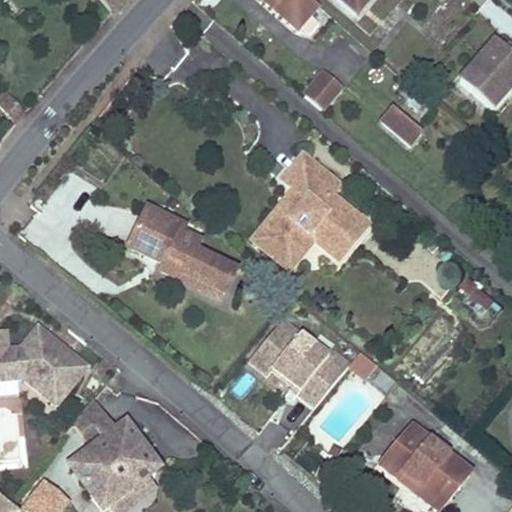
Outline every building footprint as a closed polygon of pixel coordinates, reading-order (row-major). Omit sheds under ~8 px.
[(125,0),(99,0),(112,15),(125,0)] [(318,7),(310,0),(261,0),(297,31),(299,29),(310,17),(318,7)] [(335,0),(355,17),(369,0),(335,0)] [(491,111),(511,86),(511,56),(495,42),(459,83),(491,111)] [(322,112),(340,89),(323,76),(305,98),(322,112)] [(24,115),(10,98),(0,106),(0,108),(15,126),(24,115)] [(422,135),(393,111),(382,124),(410,148),(422,135)] [(359,222),(330,198),(339,187),(308,161),(289,186),(295,191),(307,201),(291,221),(278,211),(252,242),(283,268),(307,238),(313,243),(330,257),(359,222)] [(291,221),(307,201),(295,191),(278,211),(291,221)] [(235,273),(194,253),(199,245),(180,235),(184,229),(146,211),(127,249),(164,267),(161,273),(180,283),(183,277),(224,296),(235,273)] [(338,263),(367,228),(359,222),(330,257),(338,263)] [(289,273),(313,243),(307,238),(283,268),(289,273)] [(224,296),(183,277),(180,283),(220,302),(224,296)] [(313,411),(348,369),(331,355),(327,360),(281,323),(249,364),(267,378),(272,372),(292,388),(299,394),(296,397),(313,411)] [(87,371),(37,330),(20,351),(7,352),(6,342),(0,342),(0,383),(23,381),(56,408),(87,371)] [(387,398),(397,382),(358,358),(348,373),(387,398)] [(246,399),(256,380),(242,373),(232,392),(246,399)] [(299,394),(292,388),(290,392),(296,397),(299,394)] [(96,434),(108,425),(92,403),(73,426),(85,442),(96,434)] [(108,425),(96,434),(103,443),(115,435),(108,425)] [(99,511),(105,511),(114,506),(115,505),(113,503),(138,484),(140,487),(145,483),(146,482),(144,480),(156,471),(138,446),(140,444),(127,426),(115,435),(103,443),(71,467),(92,497),(90,498),(99,511)] [(469,476),(412,428),(380,467),(398,482),(403,476),(443,509),(469,476)] [(439,511),(443,509),(403,476),(398,482),(434,511),(439,511)] [(118,511),(125,511),(152,492),(145,483),(140,487),(138,484),(113,503),(115,505),(114,506),(118,511)] [(0,511),(14,511),(0,500),(0,511)]
